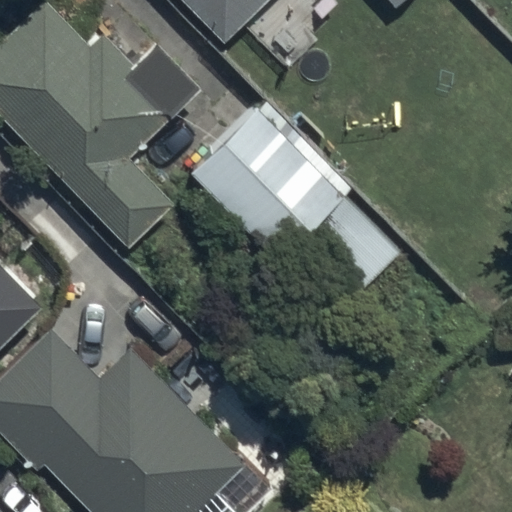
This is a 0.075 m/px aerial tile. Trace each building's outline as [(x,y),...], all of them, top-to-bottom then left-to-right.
[(48,0),(42,0),(0,39),(0,120),(119,247),(170,199),(130,156),(205,86),(162,41),(138,64),(101,25),(86,40),(48,0)] [(180,0),(223,45),(270,0),(180,0)] [(260,100),(190,169),(333,314),(403,245),(260,100)] [(0,336),(50,287),(0,236),(0,336)] [(53,327),(0,376),(0,435),(37,475),(45,467),(87,511),(236,511),(220,495),(248,468),(133,346),(100,377),(53,327)]
